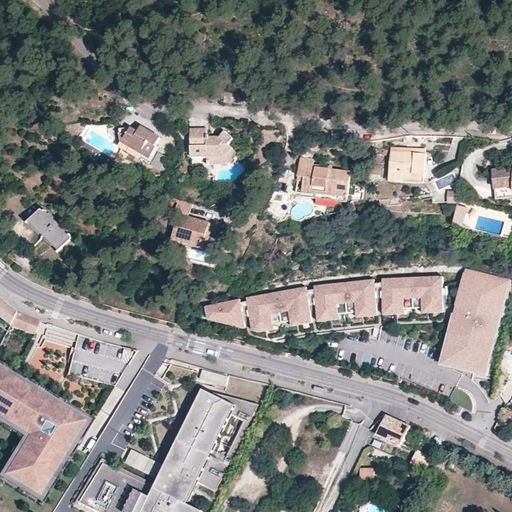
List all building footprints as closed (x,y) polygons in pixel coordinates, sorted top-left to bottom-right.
[(258,75),(212,70),(208,101),(255,106),(258,75)] [(159,139),(149,133),(147,136),(139,131),(138,133),(131,129),(130,130),(127,129),(119,129),(120,134),(126,138),(125,140),(132,143),(129,148),(141,154),(142,152),(151,157),(156,148),(155,146),(159,139)] [(121,143),(129,148),(132,143),(125,140),(126,138),(120,134),(121,143)] [(228,148),(233,141),(225,134),(219,139),(217,137),(208,137),(208,134),(191,134),(192,158),(208,158),(224,158),(231,151),(228,148)] [(424,176),(425,150),(392,149),(390,182),(404,182),(405,175),(424,176)] [(237,156),(231,151),(224,158),(208,158),(208,165),(228,165),(237,156)] [(301,159),(299,175),(305,176),(304,182),(298,181),(297,191),(303,192),(302,198),(347,204),(352,174),(313,168),(314,160),(301,159)] [(511,173),(507,174),(506,170),(493,171),(495,190),(496,190),(511,188),(511,173)] [(423,183),(424,176),(405,175),(404,182),(423,183)] [(511,198),(511,188),(496,190),(497,200),(511,198)] [(457,202),(458,189),(447,189),(447,202),(457,202)] [(189,219),(192,206),(178,202),(174,215),(180,216),(189,219)] [(467,208),(457,205),(452,224),(462,227),(467,208)] [(70,236),(43,211),(42,210),(41,211),(39,212),(39,214),(39,216),(41,218),(32,227),(54,248),(63,239),(65,240),(66,242),(68,242),(70,241),(71,240),(71,237),(70,236)] [(189,219),(180,216),(172,240),(186,244),(187,241),(205,246),(211,225),(189,219)] [(451,353),(460,316),(465,317),(467,309),(462,307),(471,274),(465,273),(446,351),(451,353)] [(488,370),(509,284),(506,283),(507,279),(486,274),(485,278),(471,274),(462,307),(467,309),(465,317),(460,316),(451,353),(449,361),(455,362),(457,363),(469,366),(488,370)] [(444,307),(443,277),(381,279),(382,310),(396,309),(413,309),(430,308),(444,307)] [(455,362),(449,361),(451,353),(446,351),(443,365),(489,376),(511,284),(511,280),(507,279),(506,283),(509,284),(488,370),(469,366),(457,363),(455,362)] [(375,286),(375,280),(314,286),(316,317),(330,315),(347,313),(364,312),(378,310),(375,286)] [(312,317),(306,287),(248,298),(253,328),(264,326),(265,326),(281,323),(300,320),(312,317)] [(0,317),(11,326),(11,325),(17,314),(10,307),(0,299),(0,317)] [(247,329),(241,300),(207,307),(209,320),(227,325),(244,329),(247,329)] [(34,333),(40,320),(17,314),(11,325),(34,333)] [(0,425),(21,438),(0,474),(0,480),(40,505),(77,450),(97,420),(14,370),(0,361),(0,425)] [(229,376),(202,369),(199,379),(226,386),(229,376)] [(217,491),(259,405),(201,388),(163,465),(156,478),(152,486),(186,503),(197,481),(217,491)] [(467,394),(454,388),(448,399),(463,407),(465,408),(472,412),(472,410),(472,408),(472,405),(472,402),(471,399),(469,396),(467,394)] [(409,425),(385,415),(376,434),(401,442),(409,425)] [(342,444),(346,434),(338,431),(307,420),(299,440),(331,451),(335,441),(342,444)] [(156,478),(163,465),(131,449),(125,463),(156,478)] [(411,461),(426,467),(432,457),(417,449),(411,461)] [(203,511),(186,503),(152,486),(104,463),(80,502),(99,511),(203,511)] [(373,468),(359,469),(360,479),(373,479),(373,468)]
